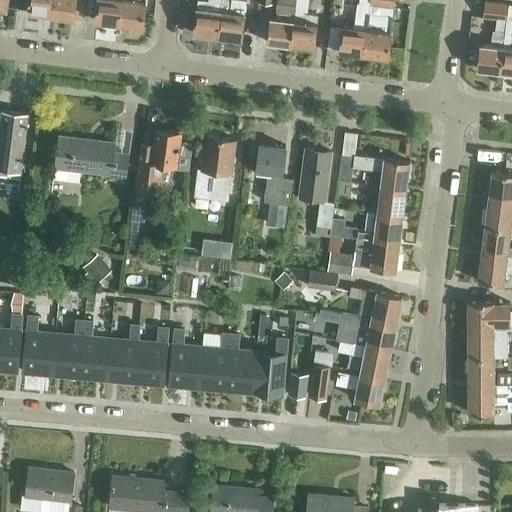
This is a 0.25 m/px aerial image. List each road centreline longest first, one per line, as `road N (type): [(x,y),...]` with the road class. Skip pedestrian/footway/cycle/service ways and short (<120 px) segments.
road 1 (unclassified): [(415,446),(0,410)]
road 2 (residential): [(415,446),(446,98)]
road 3 (unclassified): [(446,98),(161,65)]
road 4 (unclassified): [(161,65),(0,47)]
